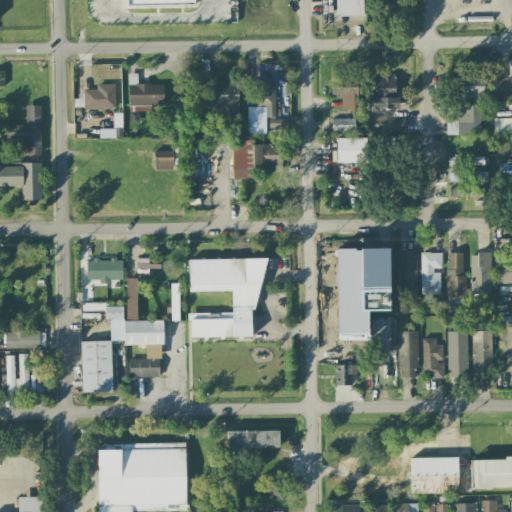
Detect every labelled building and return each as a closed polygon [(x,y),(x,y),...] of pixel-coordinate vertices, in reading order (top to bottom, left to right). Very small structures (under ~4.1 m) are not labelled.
[(362,16),(362,0),(336,0),(336,16),(362,16)] [(395,12),(395,0),(378,0),(378,11),(395,12)] [(491,100),(511,99),(511,60),(508,61),(508,73),(502,73),(502,65),(491,65),(491,100)] [(472,78),(463,77),(462,97),(483,98),(484,72),(472,72),(472,78)] [(257,108),(263,108),(264,118),(275,118),(274,76),(256,77),(257,108)] [(374,76),(373,97),(367,97),(367,111),(398,111),(399,98),(394,98),(395,76),(374,76)] [(358,109),(357,78),(330,79),(331,96),(340,96),(341,110),(358,109)] [(238,82),(217,82),(216,100),(204,100),(203,114),(237,114),(238,82)] [(83,90),(83,109),(115,109),(114,84),(96,85),(96,90),(83,90)] [(40,105),(25,105),(25,125),(4,125),(4,141),(25,141),(25,155),(41,154),(40,105)] [(479,135),(479,105),(457,105),(457,135),(479,135)] [(287,128),(287,119),(269,118),(268,127),(287,128)] [(331,131),(354,132),(354,119),(331,118),(331,131)] [(511,118),(493,118),(493,134),(511,133),(511,118)] [(404,120),(384,119),(384,132),(404,132),(404,120)] [(265,134),(265,120),(247,120),(247,135),(265,134)] [(336,162),(366,162),(366,138),(336,138),(336,162)] [(253,140),(232,140),(232,179),(261,178),(261,172),(281,171),(281,145),(253,145),(253,140)] [(154,170),(172,170),(172,151),(154,151),(154,170)] [(484,165),(483,155),(447,155),(448,166),(484,165)] [(0,186),(21,187),(21,200),(41,200),(40,162),(12,163),(12,166),(0,166),(0,186)] [(511,163),(500,163),(499,180),(511,179),(511,163)] [(487,172),(447,171),(447,181),(487,182),(487,172)] [(449,196),(482,197),(482,184),(449,183),(449,196)] [(415,251),(396,251),(397,297),(416,297),(415,251)] [(441,270),(441,252),(420,253),(421,294),(440,294),(440,270),(441,270)] [(462,276),(462,252),(446,253),(447,299),(466,299),(466,276),(462,276)] [(470,254),(470,294),(490,294),(489,253),(470,254)] [(147,259),(137,258),(136,268),(160,269),(160,264),(147,264),(147,259)] [(86,260),(86,280),(98,280),(98,284),(109,284),(109,280),(122,280),(122,259),(86,260)] [(188,260),(188,292),(231,291),(231,313),(189,314),(190,338),(251,337),(251,308),(261,308),(260,259),(188,260)] [(496,283),(511,283),(511,259),(497,259),(496,283)] [(125,320),(136,320),(136,278),(126,278),(125,320)] [(104,319),(122,319),(122,304),(104,303),(104,319)] [(123,345),(162,344),(162,320),(123,321),(123,345)] [(4,349),(39,348),(39,331),(4,332),(4,349)] [(417,331),(398,332),(398,377),(417,377),(417,331)] [(466,331),(446,331),(447,377),(467,377),(466,331)] [(471,331),(471,372),(492,371),(491,331),(471,331)] [(442,345),(435,345),(435,338),(422,338),(422,377),(442,378),(443,362),(442,362),(442,345)] [(81,393),(111,392),(110,341),(80,342),(81,393)] [(42,394),(43,351),(32,351),(32,394),(42,394)] [(27,354),(17,354),(18,380),(15,380),(16,393),(28,393),(27,354)] [(6,394),(14,394),(13,356),(5,356),(6,394)] [(128,359),(129,378),(159,377),(159,358),(128,359)] [(334,385),(351,385),(351,374),(356,374),(357,365),(334,365),(334,385)] [(226,431),(226,453),(279,452),(278,430),(226,431)] [(97,511),(131,511),(185,510),(184,443),(126,444),(126,450),(97,450),(97,511)] [(458,493),(457,457),(410,458),(411,494),(458,493)] [(511,458),(471,460),(471,488),(511,487),(511,458)] [(282,500),(283,480),(268,480),(267,500),(282,500)] [(41,511),(42,497),(18,497),(17,511),(41,511)] [(505,511),(506,510),(495,510),(495,500),(480,501),(480,511),(505,511)] [(444,511),(444,503),(422,502),(421,511),(444,511)]
